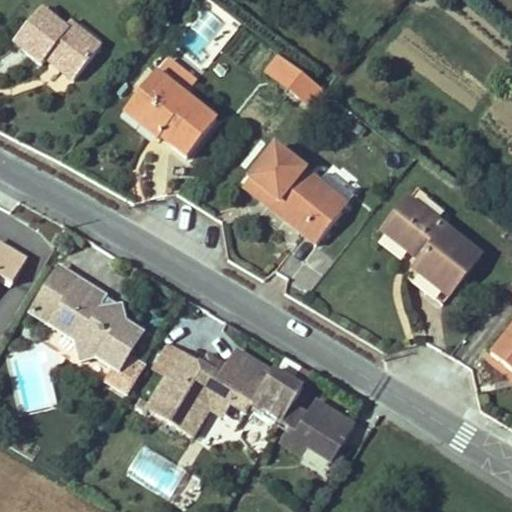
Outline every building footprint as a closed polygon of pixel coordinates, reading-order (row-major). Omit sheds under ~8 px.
[(88,35),(81,43),(65,31),(41,12),(15,45),(42,66),(46,61),(51,55),(80,79),(105,48),(88,35)] [(81,43),(88,35),(72,22),(65,31),(81,43)] [(76,85),(80,79),(51,55),(46,61),(76,85)] [(310,78),(284,58),(270,76),(295,96),(310,78)] [(205,85),(174,61),(162,76),(193,100),(205,85)] [(193,100),(162,76),(137,107),(159,124),(164,118),(174,126),(165,137),(194,161),(223,125),(193,100)] [(319,116),(333,98),(310,78),(295,96),(319,116)] [(159,124),(137,107),(129,116),(161,142),(165,137),(174,126),(164,118),(159,124)] [(317,249),(344,217),(361,196),(332,171),(321,184),(282,151),(256,181),(297,216),(290,225),(297,231),(317,249)] [(297,216),(256,181),(248,191),(290,225),(297,216)] [(480,257),(408,200),(383,232),(421,262),(409,277),(443,304),(480,257)] [(0,320),(8,306),(26,315),(40,290),(6,272),(2,281),(0,279),(0,320)] [(59,325),(78,338),(75,342),(86,349),(76,365),(88,373),(89,393),(112,392),(133,406),(156,368),(137,357),(135,348),(125,350),(117,344),(115,334),(118,329),(93,314),(74,302),(59,325)] [(78,338),(59,325),(46,347),(65,359),(75,342),(78,338)] [(511,327),(491,354),(511,369),(511,327)] [(65,359),(76,365),(86,349),(75,342),(65,359)] [(201,369),(165,426),(209,454),(227,425),(235,413),(248,421),(265,431),(270,423),(298,441),(319,406),(291,389),(280,407),(239,381),(234,390),(222,382),(201,369)] [(227,374),(222,382),(234,390),(239,381),(227,374)] [(235,413),(227,425),(240,433),(248,421),(235,413)] [(350,480),(372,443),(333,419),(325,432),(314,450),(307,446),(299,461),(321,474),(326,466),(350,480)] [(325,432),(318,428),(307,446),(314,450),(325,432)] [(169,502),(187,473),(144,446),(126,476),(169,502)]
